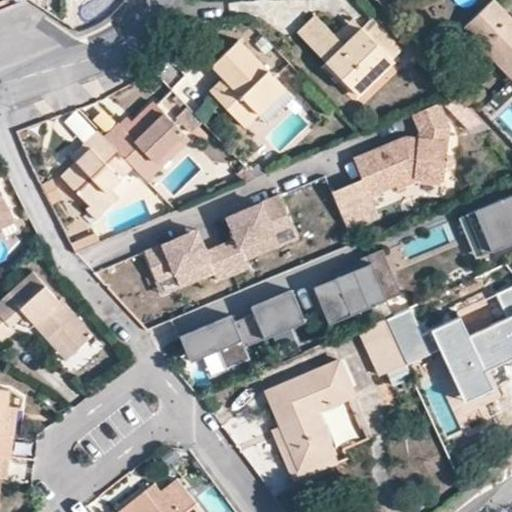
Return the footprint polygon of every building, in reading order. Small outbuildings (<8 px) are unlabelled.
[(511,20),(492,0),(486,0),(461,25),(508,76),(511,71),(511,20)] [(334,70),(355,92),(388,58),(358,26),(340,43),(331,34),(313,16),(297,32),(334,70)] [(366,17),(358,26),(388,58),(398,48),(366,17)] [(331,34),(340,43),(358,26),(347,18),(331,34)] [(211,66),(221,77),(231,87),(217,100),(242,128),(284,89),(237,40),(211,66)] [(207,90),(217,100),(231,87),(221,77),(207,90)] [(454,99),(438,108),(459,131),(478,122),(454,99)] [(129,121),(127,124),(133,130),(127,136),(116,124),(103,137),(129,164),(136,171),(149,158),(151,161),(167,146),(172,151),(187,137),(152,101),(129,121)] [(444,124),(435,103),(410,114),(417,130),(416,136),(416,145),(406,144),(404,142),(401,139),(398,138),(352,158),(362,182),(368,196),(412,178),(442,179),(444,124)] [(124,116),(116,124),(127,136),(133,130),(127,124),(129,121),(124,116)] [(59,176),(89,204),(106,187),(129,164),(103,137),(95,130),(82,143),(88,147),(77,158),(59,176)] [(416,136),(403,137),(398,138),(401,139),(404,142),(406,144),(416,145),(416,136)] [(72,152),(77,158),(88,147),(82,143),(72,152)] [(151,161),(149,158),(136,171),(144,180),(172,151),(167,146),(151,161)] [(242,164),(234,172),(244,183),(256,177),(249,170),(242,164)] [(256,164),(249,170),(256,177),(266,173),(256,164)] [(511,232),(511,184),(459,207),(470,231),(483,225),(491,242),(511,232)] [(115,196),(106,187),(89,204),(85,208),(94,216),(115,196)] [(291,225),(278,195),(235,214),(238,222),(229,226),(235,240),(220,246),(233,275),(249,268),(245,260),(279,246),(273,233),(291,225)] [(491,242),(483,225),(470,231),(459,207),(452,210),(470,251),(491,242)] [(238,222),(235,214),(226,218),(229,226),(238,222)] [(199,238),(196,231),(187,235),(190,242),(199,238)] [(233,275),(220,246),(206,252),(199,238),(190,242),(187,235),(143,254),(156,283),(174,275),(180,289),(213,274),(217,282),(233,275)] [(397,292),(378,248),(364,254),(373,274),(383,298),(397,292)] [(373,274),(364,254),(329,269),(333,279),(338,289),(373,274)] [(19,311),(24,307),(30,314),(25,318),(40,333),(48,325),(68,344),(87,328),(55,293),(52,294),(27,268),(0,292),(0,336),(10,326),(6,322),(19,311)] [(325,323),(383,298),(373,274),(338,289),(333,279),(310,289),(325,323)] [(300,318),(288,289),(252,305),(254,311),(249,314),(233,321),(244,346),(262,338),(260,335),(300,318)] [(254,311),(252,305),(246,307),(249,314),(254,311)] [(25,318),(30,314),(24,307),(19,311),(25,318)] [(244,346),(233,321),(230,314),(181,336),(190,356),(215,345),(217,349),(225,368),(249,357),(244,346)] [(262,338),(302,321),(300,318),(260,335),(262,338)] [(382,318),(356,328),(377,374),(402,362),(382,318)] [(511,342),(493,335),(477,337),(475,325),(474,321),(451,323),(452,334),(460,385),(490,382),(490,386),(491,391),(496,394),(501,395),(505,392),(507,389),(508,383),(507,379),(511,381),(511,342)] [(475,325),(477,337),(493,335),(493,323),(475,325)] [(48,325),(40,333),(58,354),(68,344),(48,325)] [(452,334),(446,334),(452,376),(460,385),(452,334)] [(190,361),(217,349),(215,345),(190,356),(181,336),(179,336),(190,361)] [(337,358),(270,387),(287,428),(280,432),(295,467),(330,452),(313,410),(351,394),(337,358)] [(3,416),(0,415),(0,407),(1,401),(3,385),(0,384),(0,452),(1,452),(1,453),(5,452),(8,431),(1,431),(3,416)] [(270,387),(262,390),(277,425),(280,432),(287,428),(270,387)] [(1,431),(8,431),(12,403),(1,401),(0,407),(0,415),(3,416),(1,431)] [(277,425),(266,429),(289,480),(334,462),(330,452),(295,467),(280,432),(277,425)] [(204,511),(175,474),(159,486),(149,494),(142,486),(114,508),(116,511),(204,511)] [(142,486),(149,494),(159,486),(153,479),(142,486)]
